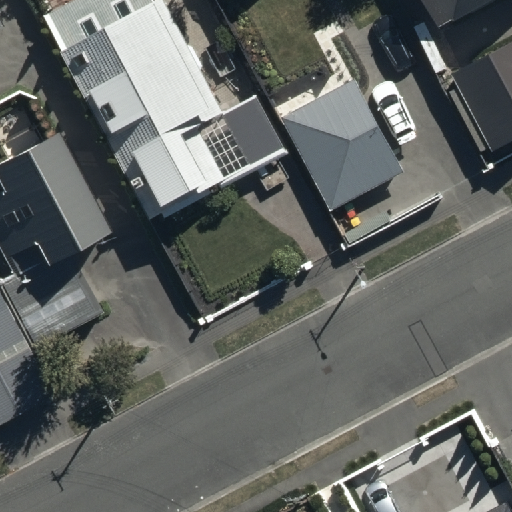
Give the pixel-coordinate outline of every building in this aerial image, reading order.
[(61,0),(44,9),(149,212),(162,205),(165,211),(290,147),(258,85),(221,104),(167,0),(61,0)] [(427,0),(435,16),(467,0),(427,0)] [(511,133),(511,36),(443,75),(484,146),(491,142),(493,145),(511,133)] [(351,73),(279,113),(331,206),(402,167),(351,73)] [(105,217),(53,121),(0,149),(0,172),(4,180),(0,182),(0,246),(10,266),(0,271),(0,278),(34,340),(97,305),(62,241),(105,217)] [(0,416),(53,387),(0,292),(0,416)] [(507,511),(503,503),(486,511),(507,511)]
